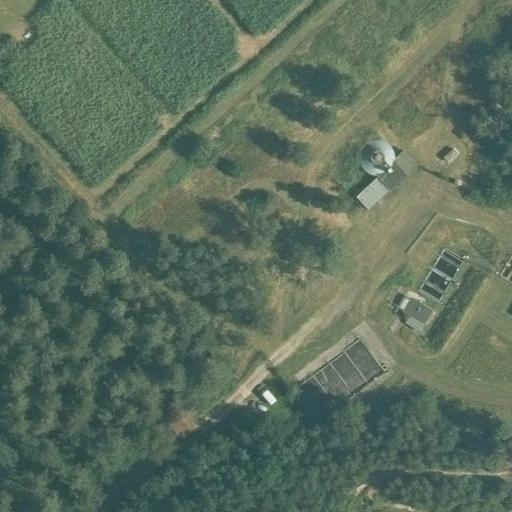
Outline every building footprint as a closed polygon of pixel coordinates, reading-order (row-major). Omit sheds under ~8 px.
[(366,175),(373,177),(375,179),(386,192),(387,193),(404,177),(392,163),(391,162),(390,156),(387,150),(382,146),(376,144),(369,144),(363,147),(359,152),(357,159),(358,165),(361,171),(366,175)] [(392,163),(404,177),(414,168),(402,154),(392,163)] [(375,179),(353,199),(365,211),(386,192),(375,179)] [(432,312),(413,300),(405,312),(412,316),(407,324),(420,332),(432,312)] [(300,382),(324,418),(388,374),(363,339),(300,382)]
